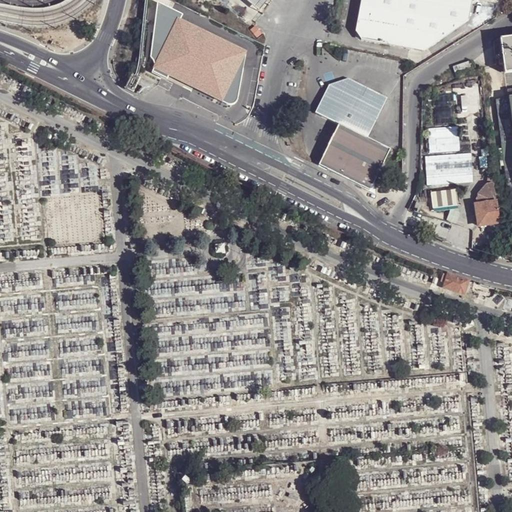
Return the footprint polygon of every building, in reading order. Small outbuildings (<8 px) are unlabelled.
[(274,0),(242,0),(261,15),(268,7),(274,0)] [(362,39),(424,51),(470,19),(473,0),(362,0),(357,31),(362,39)] [(157,3),(151,57),(155,64),(151,70),(168,78),(170,75),(223,101),(229,103),(233,103),(237,100),(239,95),(246,52),(179,19),(182,14),(157,3)] [(263,35),(257,28),(252,32),(258,39),(263,35)] [(511,37),(500,39),(504,72),(511,71),(511,37)] [(455,76),(471,71),(469,66),(453,70),(455,76)] [(339,125),(319,166),(372,192),(393,151),(368,139),(388,98),(348,78),(329,85),(315,113),(339,125)] [(511,91),(507,92),(508,100),(496,101),(508,191),(511,191),(511,91)] [(457,128),(428,129),(428,154),(459,152),(457,128)] [(425,158),(426,171),(472,168),(472,154),(425,158)] [(427,186),(444,185),(473,183),(472,168),(426,171),(427,186)] [(456,191),(431,193),(433,211),(458,208),(456,191)] [(500,224),(497,204),(489,205),(476,206),(476,210),(478,227),(500,224)] [(470,280),(449,274),(445,286),(465,293),(470,280)]
